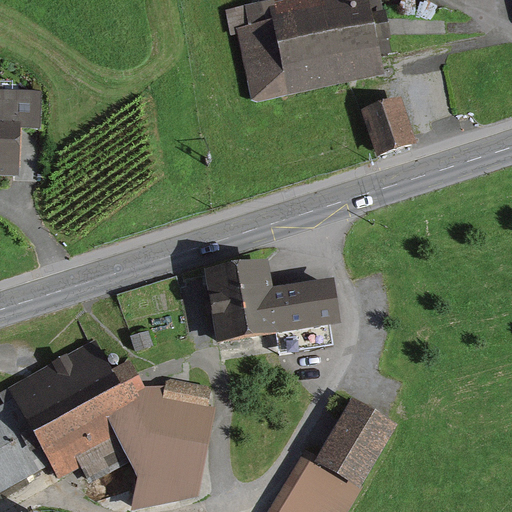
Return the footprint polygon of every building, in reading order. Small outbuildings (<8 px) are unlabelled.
[(367,0),(293,0),(237,11),(254,102),(382,79),(367,0)] [(465,115),(511,104),(511,38),(451,51),(465,115)] [(41,97),(0,95),(0,172),(19,173),(20,126),(40,127),(41,97)] [(417,146),(402,100),(370,110),(385,156),(417,146)] [(269,263),(207,275),(220,341),(272,331),(277,359),(339,347),(327,282),(274,292),(269,263)] [(95,342),(11,389),(17,399),(0,408),(0,493),(53,464),(62,479),(83,467),(91,483),(154,447),(126,397),(141,389),(127,365),(113,373),(95,342)] [(210,389),(168,381),(163,404),(205,413),(210,389)] [(344,511),(394,426),(354,403),(321,460),(307,452),(272,511),(344,511)]
